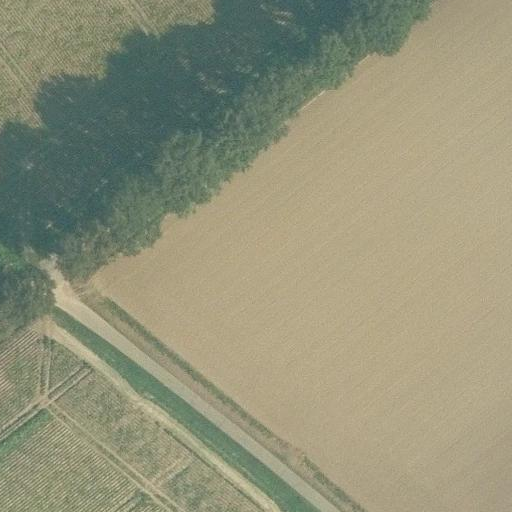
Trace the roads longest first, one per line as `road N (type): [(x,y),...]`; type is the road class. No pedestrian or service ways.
road 1 (unclassified): [(37,277),(385,0)]
road 2 (unclassified): [(323,511),(37,277)]
